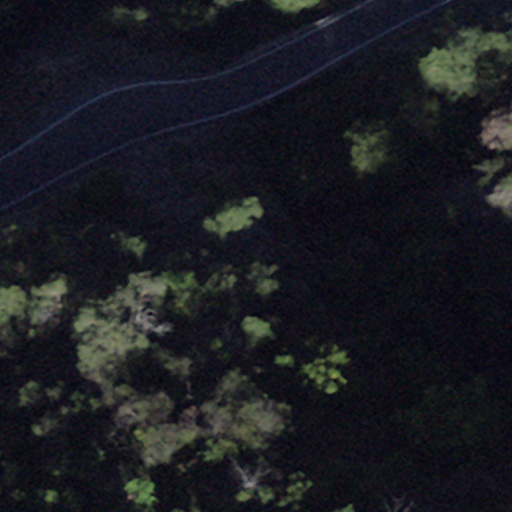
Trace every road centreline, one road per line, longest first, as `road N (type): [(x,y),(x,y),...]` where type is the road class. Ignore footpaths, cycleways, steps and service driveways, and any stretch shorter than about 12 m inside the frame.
road 1 (motorway): [(511,330),(0,308)]
road 2 (tertiary): [(418,0),(0,189)]
